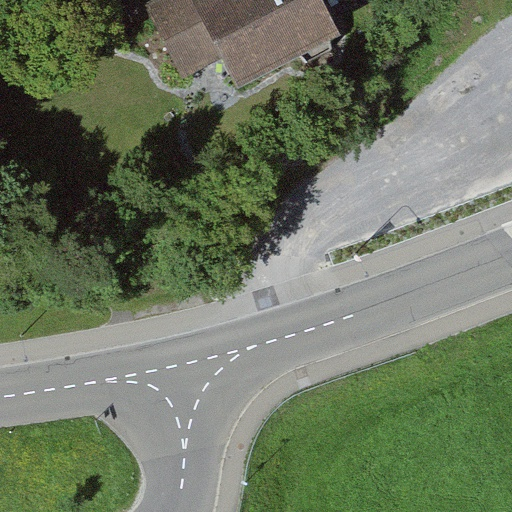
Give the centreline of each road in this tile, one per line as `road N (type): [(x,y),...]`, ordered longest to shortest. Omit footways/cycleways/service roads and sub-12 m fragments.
road 1 (tertiary): [(511,259),(247,350),(183,388)]
road 2 (tertiary): [(183,388),(105,382),(0,396)]
road 3 (residential): [(183,388),(176,511)]
